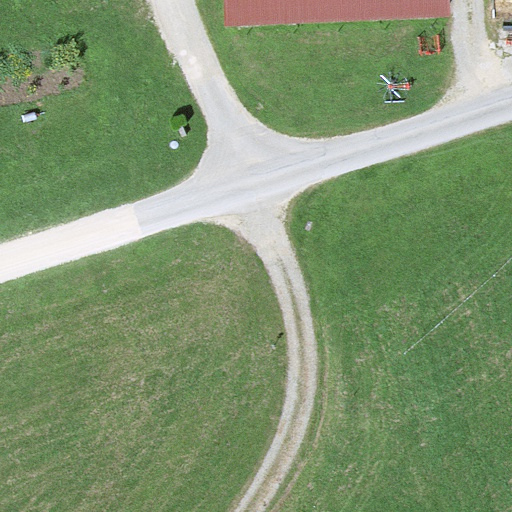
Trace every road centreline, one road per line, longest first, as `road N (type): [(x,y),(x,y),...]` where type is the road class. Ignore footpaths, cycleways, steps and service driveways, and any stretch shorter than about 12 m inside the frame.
road 1 (track): [(0,262),(511,96)]
road 2 (track): [(240,511),(280,452),(299,380),(293,321),(242,183)]
road 3 (track): [(167,0),(242,183)]
